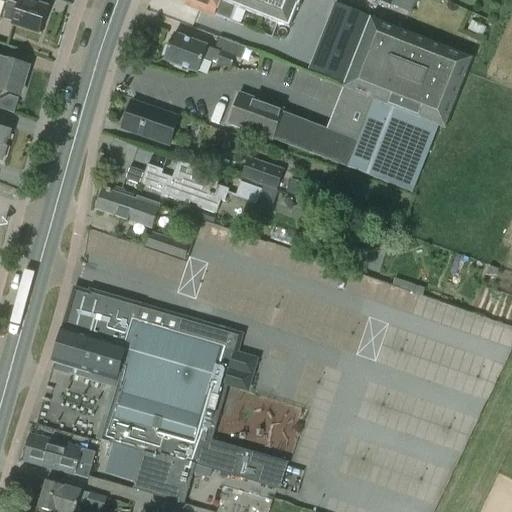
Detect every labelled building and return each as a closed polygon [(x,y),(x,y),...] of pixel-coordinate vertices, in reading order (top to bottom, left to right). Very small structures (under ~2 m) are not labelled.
[(0,0),(6,2),(0,17),(40,31),(48,7),(26,0),(0,0)] [(186,0),(186,1),(232,20),(238,6),(291,27),(299,6),(300,7),(303,0),(186,0)] [(378,0),(410,14),(416,0),(378,0)] [(344,85),(370,18),(335,5),(309,71),(344,85)] [(240,94),(229,123),(313,155),(413,193),(465,54),(372,18),(345,88),(376,101),(360,143),(283,113),(284,111),(240,94)] [(208,46),(175,33),(165,59),(198,72),(204,57),(231,68),(235,58),(241,61),(245,49),(219,39),(215,51),(207,48),(208,46)] [(0,87),(21,94),(30,65),(0,56),(0,87)] [(132,103),(124,127),(171,143),(179,119),(132,103)] [(0,127),(0,158),(3,159),(11,130),(0,127)] [(263,187),(277,191),(284,171),(247,158),(241,179),(263,187)] [(279,192),(277,191),(263,187),(262,190),(240,183),(236,196),(228,193),(229,190),(217,186),(219,182),(208,178),(209,174),(177,162),(172,179),(162,175),(163,171),(147,165),(140,186),(161,193),(160,196),(190,206),(190,204),(197,206),(196,209),(216,215),(221,202),(225,203),(227,195),(251,204),(250,208),(252,208),(253,204),(257,205),(272,211),(279,192)] [(143,201),(104,189),(97,209),(154,227),(162,203),(144,197),(143,201)] [(355,268),(378,274),(380,274),(383,264),(391,236),(377,230),(374,239),(365,236),(355,268)] [(185,260),(189,247),(150,234),(146,247),(185,260)] [(53,363),(55,362),(54,363),(58,364),(56,370),(90,379),(90,380),(114,386),(98,441),(146,455),(136,491),(186,506),(197,467),(279,490),(287,464),(211,442),(236,355),(220,350),(220,348),(197,342),(198,337),(195,330),(190,329),(192,322),(91,293),(90,295),(77,292),(75,297),(69,296),(50,362),(53,363)] [(96,454),(83,450),(83,448),(32,434),(24,461),(89,479),(96,454)] [(107,498),(46,481),(39,508),(52,511),(75,511),(78,503),(104,510),(107,498)]
